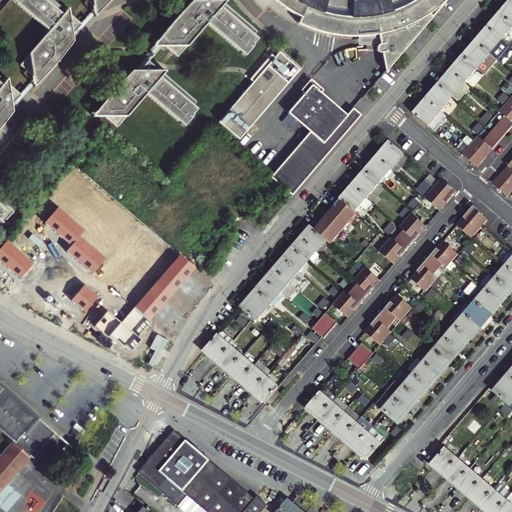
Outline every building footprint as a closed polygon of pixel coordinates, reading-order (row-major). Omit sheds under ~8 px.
[(8,0),(0,9),(10,17),(24,0),(8,0)] [(29,0),(24,0),(10,17),(38,42),(11,74),(25,87),(64,42),(57,36),(63,29),(29,0)] [(74,0),(62,15),(76,28),(99,0),(74,0)] [(164,46),(202,2),(200,0),(199,0),(162,44),(164,46)] [(208,0),(205,4),(202,2),(164,46),(178,57),(207,24),(245,57),(255,46),(254,45),(257,41),(211,0),(208,0)] [(393,59),(443,0),(387,0),(378,2),(368,3),(367,0),(282,0),(297,11),(303,15),(310,19),(308,24),(325,31),(336,34),(350,37),(368,38),(389,37),(390,46),(388,47),(387,49),(387,51),(388,53),(390,55),(392,55),(393,59)] [(443,0),(393,59),(396,74),(443,19),(441,16),(447,11),(446,10),(455,1),(456,0),(443,0)] [(511,0),(500,13),(511,23),(511,0)] [(511,27),(511,23),(500,13),(488,27),(502,39),(511,27)] [(502,39),(488,27),(475,43),(489,55),(502,39)] [(489,55),(475,43),(463,56),(478,68),(489,55)] [(253,83),(218,124),(238,141),(300,71),(280,53),(266,69),(264,68),(263,67),(261,68),(259,70),(250,80),(253,83)] [(483,72),(494,59),(489,55),(478,68),(483,72)] [(465,83),(478,68),(463,56),(450,71),(465,83)] [(152,65),(150,67),(194,105),(196,103),(152,65)] [(142,79),(191,120),(194,116),(193,115),(197,110),(193,106),(194,105),(150,67),(145,74),(140,70),(102,115),(107,120),(142,79)] [(465,83),(450,71),(438,85),(453,97),(465,83)] [(339,122),(348,112),(321,88),(321,85),(322,82),(320,80),(318,78),(316,77),(313,77),(311,78),(309,80),(308,82),(308,85),(309,86),(310,88),(291,110),(298,117),(313,100),(339,122)] [(12,89),(0,79),(0,117),(13,103),(6,97),(12,89)] [(184,128),(191,120),(142,79),(107,120),(117,128),(146,95),(184,128)] [(440,112),(453,97),(438,85),(426,100),(440,112)] [(511,97),(491,122),(506,135),(511,128),(511,97)] [(313,100),(298,117),(312,130),(271,178),(292,196),(349,130),(339,122),(313,100)] [(440,112),(426,100),(414,114),(428,126),(440,112)] [(349,130),(363,113),(357,108),(351,115),(348,112),(339,122),(349,130)] [(447,117),(440,112),(428,126),(435,131),(447,117)] [(491,122),(463,154),(478,167),(506,135),(491,122)] [(396,174),(409,159),(403,155),(389,143),(376,157),(391,169),(396,174)] [(391,169),(376,157),(364,172),(379,184),(391,169)] [(511,161),(493,184),(508,197),(511,191),(511,161)] [(379,184),(364,172),(352,186),(366,198),(379,184)] [(457,197),(440,182),(426,197),(443,212),(457,197)] [(361,204),(366,198),(352,186),(339,200),(354,212),(361,204)] [(354,212),(339,200),(336,197),(331,203),(335,206),(326,216),(342,229),(355,213),(354,212)] [(372,203),(366,198),(361,204),(366,209),(372,203)] [(13,211),(0,200),(0,221),(2,224),(13,211)] [(489,222),(474,208),(458,226),(473,240),(489,222)] [(427,226),(411,213),(400,227),(416,240),(427,226)] [(315,222),(310,228),(329,244),(342,229),(326,216),(319,225),(315,222)] [(310,228),(301,238),(316,250),(320,254),(329,244),(310,228)] [(392,237),(379,253),(394,265),(407,249),(392,237)] [(316,250),(301,238),(292,249),(307,261),(316,250)] [(458,252),(444,240),(432,254),(447,265),(458,252)] [(307,261),(292,249),(283,259),(298,272),(307,261)] [(283,259),(274,270),(288,282),(298,272),(283,259)] [(442,271),(428,259),(415,275),(429,287),(442,271)] [(511,289),(511,272),(506,267),(505,268),(499,264),(491,274),(496,278),(496,279),(511,291),(511,289)] [(382,284),(365,269),(351,286),(367,300),(382,284)] [(288,282),(274,270),(265,281),(279,293),(288,282)] [(475,279),(466,290),(475,298),(485,287),(475,279)] [(511,291),(496,279),(486,291),(500,303),(511,291)] [(279,293),(265,281),(255,291),(270,304),(271,303),(275,307),(283,296),(279,293)] [(333,307),(349,321),(367,300),(351,286),(333,307)] [(255,291),(241,308),(256,320),(270,304),(255,291)] [(500,303),(486,291),(475,303),(490,316),(500,303)] [(413,309),(398,297),(380,320),(395,332),(413,309)] [(460,311),(465,315),(480,327),(490,316),(475,303),(470,299),(460,311)] [(316,331),(326,339),(339,324),(328,315),(316,331)] [(465,315),(455,327),(469,340),(480,327),(465,315)] [(380,321),(366,338),(379,349),(393,331),(380,321)] [(469,340),(455,327),(444,339),(459,351),(469,340)] [(264,331),(262,333),(274,343),(277,339),(265,329),(264,331)] [(229,347),(234,341),(222,331),(204,351),(216,362),(229,347)] [(435,349),(434,351),(449,363),(459,351),(444,339),(440,335),(431,346),(435,349)] [(364,346),(350,361),(361,372),(375,356),(364,346)] [(241,357),(229,347),(216,362),(228,372),(241,357)] [(434,351),(423,363),(438,375),(449,363),(434,351)] [(241,357),(228,372),(240,382),(252,367),(241,357)] [(408,371),(413,375),(428,388),(438,375),(423,363),(419,359),(408,371)] [(265,378),(252,367),(240,382),(252,393),(265,378)] [(511,400),(511,376),(509,374),(494,392),(506,402),(509,404),(511,400)] [(413,375),(403,386),(418,399),(428,388),(413,375)] [(277,388),(265,378),(252,393),(264,403),(277,388)] [(418,399),(403,386),(393,398),(408,411),(418,399)] [(0,432),(7,439),(6,439),(11,443),(27,461),(53,434),(0,387),(0,432)] [(331,403),(320,393),(307,408),(319,418),(331,403)] [(385,413),(397,423),(408,411),(393,398),(383,410),(385,413)] [(331,403),(319,418),(331,428),(344,413),(331,403)] [(356,424),(344,413),(331,428),(343,439),(356,424)] [(356,424),(343,439),(355,449),(367,434),(356,424)] [(258,497),(255,499),(175,431),(139,472),(160,490),(181,504),(187,496),(206,511),(262,511),(268,505),(258,497)] [(379,444),(367,434),(355,449),(367,459),(379,444)] [(0,511),(0,492),(9,482),(23,466),(27,461),(11,443),(0,456),(0,511)] [(60,451),(67,457),(72,451),(66,445),(60,451)] [(432,465),(444,475),(457,460),(445,450),(432,465)] [(457,460),(444,475),(456,485),(469,470),(457,460)] [(23,466),(9,482),(22,493),(36,477),(23,466)] [(480,480),(469,470),(456,485),(467,495),(480,480)] [(467,495),(480,506),(492,491),(480,480),(467,495)] [(492,491),(480,506),(487,511),(495,511),(505,501),(511,494),(499,483),(492,491)] [(511,511),(511,507),(505,501),(495,511),(511,511)] [(300,511),(288,502),(278,511),(300,511)]
